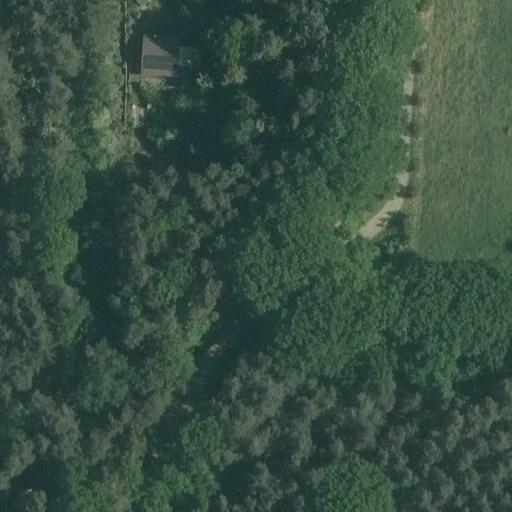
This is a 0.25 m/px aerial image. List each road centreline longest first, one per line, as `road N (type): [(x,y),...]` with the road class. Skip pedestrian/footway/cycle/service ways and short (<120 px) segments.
road 1 (track): [(351,0),(342,115),(250,265),(218,339)]
road 2 (unclassified): [(135,511),(218,339)]
